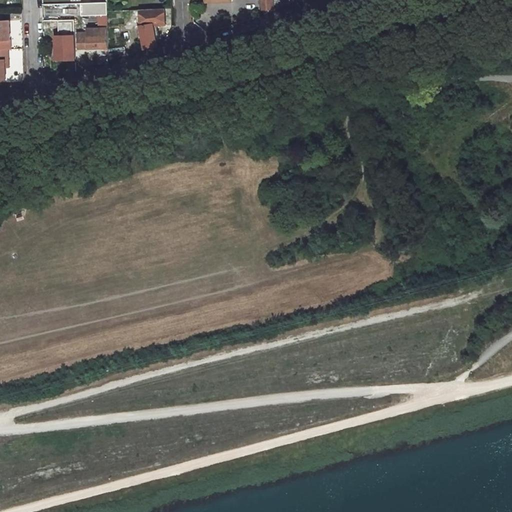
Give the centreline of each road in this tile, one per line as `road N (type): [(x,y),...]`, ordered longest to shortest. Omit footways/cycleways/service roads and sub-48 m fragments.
road 1 (unclassified): [(185,57),(372,0)]
road 2 (unclassified): [(40,102),(185,57)]
